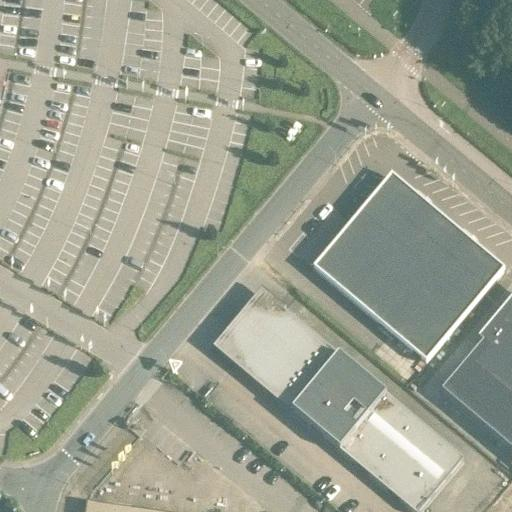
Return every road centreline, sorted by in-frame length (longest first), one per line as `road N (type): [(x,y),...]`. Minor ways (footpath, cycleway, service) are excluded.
road 1 (residential): [(45,487),(377,98)]
road 2 (unknown): [(183,322),(379,511)]
road 3 (tertiary): [(511,212),(377,98)]
road 4 (tertiary): [(377,98),(259,0)]
